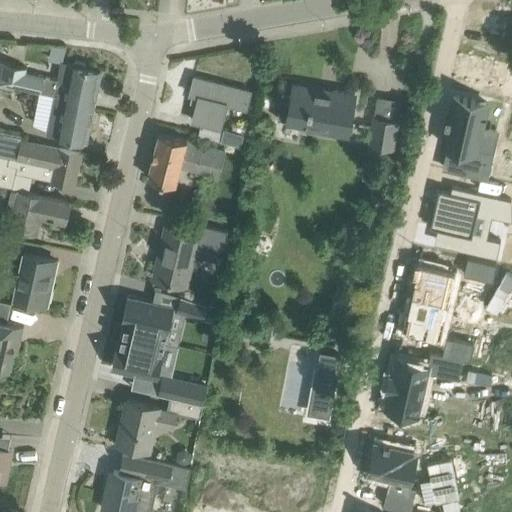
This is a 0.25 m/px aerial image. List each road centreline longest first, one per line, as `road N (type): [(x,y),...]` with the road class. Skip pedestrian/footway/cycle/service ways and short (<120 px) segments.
road 1 (residential): [(449,0),(449,35),(341,511)]
road 2 (residential): [(47,511),(155,38)]
road 3 (residential): [(155,38),(372,0)]
road 4 (residential): [(155,38),(0,23)]
